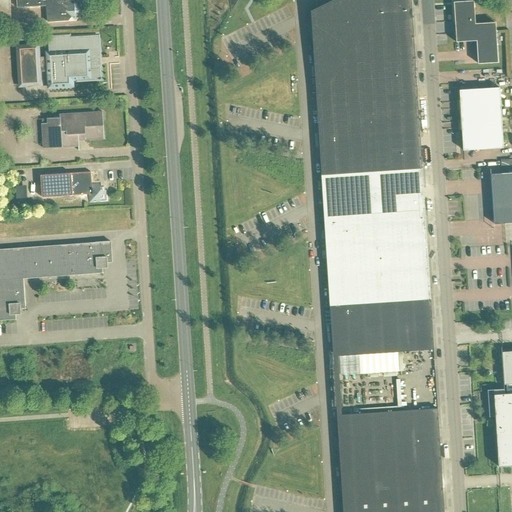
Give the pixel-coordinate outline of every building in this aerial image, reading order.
[(0,0),(0,26),(12,25),(10,0),(0,0)] [(16,0),(17,7),(46,5),(48,21),(68,20),(72,16),(75,19),(82,11),(73,4),(72,0),(16,0)] [(325,174),(422,168),(410,0),(369,0),(359,9),(341,27),(329,49),(320,88),(325,174)] [(475,23),(473,0),(454,2),(456,42),(476,40),(475,23)] [(495,22),(475,23),(476,40),(478,63),(498,62),(495,22)] [(50,37),(51,56),(40,57),(39,43),(15,45),(18,88),(27,87),(27,85),(33,85),(33,87),(42,86),(41,71),(49,71),(49,86),(72,85),(71,78),(78,78),(78,79),(99,78),(98,58),(99,58),(98,36),(69,38),(69,36),(50,37)] [(463,150),(503,148),(499,87),(459,90),(463,150)] [(104,138),(102,112),(65,114),(65,117),(47,118),(48,123),(42,123),(43,148),(79,146),(79,140),(104,138)] [(422,168),(325,174),(328,225),(425,218),(422,168)] [(99,185),(99,183),(92,184),(91,172),(40,175),(42,197),(88,194),(89,203),(108,202),(107,190),(105,190),(99,185)] [(511,222),(511,172),(491,174),(494,224),(511,222)] [(27,195),(26,183),(17,183),(18,196),(27,195)] [(425,218),(328,225),(334,305),(430,299),(425,218)] [(95,242),(0,248),(0,319),(15,319),(15,321),(16,320),(16,314),(20,313),(20,309),(27,308),(27,307),(25,308),(23,278),(102,272),(102,274),(103,274),(102,267),(107,267),(107,262),(112,262),(110,241),(95,242)] [(434,349),(430,299),(334,305),(337,355),(340,355),(341,375),(360,373),(360,374),(399,371),(398,351),(434,349)] [(511,465),(511,350),(502,352),(504,384),(506,384),(506,393),(493,394),(498,466),(511,465)] [(442,478),(437,408),(341,414),(345,485),(436,479),(442,478)] [(436,479),(345,485),(346,511),(443,511),(442,488),(437,489),(436,479)]
